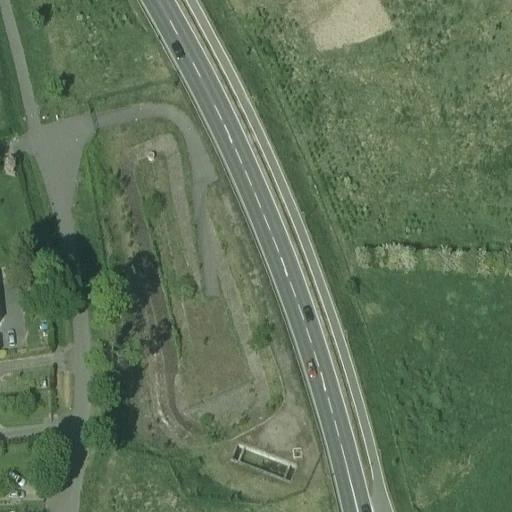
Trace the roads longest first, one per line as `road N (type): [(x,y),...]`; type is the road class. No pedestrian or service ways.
road 1 (secondary): [(358,511),(279,259),(220,117),(157,0)]
road 2 (residential): [(72,511),(84,406),(80,286),(47,134)]
